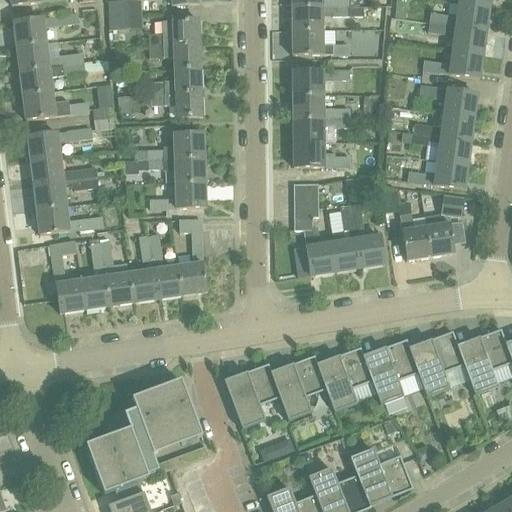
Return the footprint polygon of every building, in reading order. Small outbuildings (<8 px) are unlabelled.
[(9,0),(11,8),(41,5),(40,0),(9,0)] [(107,4),(108,17),(132,16),(131,3),(111,3),(111,0),(104,0),(104,4),(107,4)] [(170,0),(171,8),(198,7),(197,0),(170,0)] [(291,0),(291,9),(322,8),(332,8),(348,8),(348,0),(291,0)] [(459,0),(458,5),(488,10),(489,0),(459,0)] [(456,18),(455,29),(485,33),(488,10),(458,5),(456,18)] [(291,9),(292,33),(322,33),(322,8),(291,9)] [(348,8),(332,8),(332,19),(347,19),(348,19),(348,8)] [(13,24),(16,48),(46,45),(44,31),(78,27),(77,15),(52,18),(52,19),(43,21),(13,24)] [(429,25),(445,28),(447,17),(430,15),(429,25)] [(108,17),(109,32),(116,32),(132,32),(132,16),(108,17)] [(148,48),(199,46),(199,21),(162,23),(163,37),(148,37),(148,48)] [(427,36),(444,38),(445,28),(429,25),(427,36)] [(454,34),(452,53),(481,57),(485,33),(455,29),(454,34)] [(322,57),(322,59),(331,59),(349,58),(349,48),(349,47),(322,47),(322,33),(292,33),(292,58),(322,57)] [(48,59),(46,45),(16,48),(19,73),(83,65),(82,55),(48,59)] [(174,72),(200,71),(199,46),(148,48),(148,61),(163,60),(173,60),(174,72)] [(450,67),(448,77),(478,81),(481,57),(452,53),(450,67)] [(422,74),(438,77),(440,65),(423,62),(422,74)] [(19,73),(22,98),(52,94),(50,80),(83,76),(83,79),(108,75),(107,63),(100,64),(100,63),(91,64),(83,65),(19,73)] [(150,98),(201,96),(200,71),(174,72),(174,83),(164,83),(150,84),(150,96),(150,98)] [(349,72),(332,72),(333,84),(349,83),(349,72)] [(292,74),(292,98),(323,98),(322,73),(292,74)] [(118,88),(118,89),(127,88),(125,77),(115,78),(116,88),(118,88)] [(420,87),(418,99),(435,101),(437,90),(420,87)] [(445,102),(443,117),(473,121),(476,97),(446,93),(445,102)] [(22,98),(25,123),(55,119),(64,118),(64,119),(88,116),(88,105),(69,107),(69,103),(53,105),(52,94),(22,98)] [(201,96),(150,98),(150,109),(175,108),(175,122),(202,121),(201,96)] [(117,99),(118,116),(130,115),(129,98),(117,99)] [(292,98),(293,122),(323,121),(333,121),(350,121),(349,111),(323,111),(323,98),(292,98)] [(365,114),(377,115),(378,99),(365,98),(365,114)] [(441,135),(440,140),(469,144),(473,121),(443,117),(441,135)] [(323,121),(293,122),(293,147),(323,146),(323,121)] [(333,121),(333,131),(350,131),(350,121),(333,121)] [(413,136),(430,139),(431,129),(414,126),(413,136)] [(92,130),(65,133),(67,144),(93,141),(92,130)] [(27,139),(30,163),(60,159),(58,145),(57,135),(27,139)] [(148,163),(204,161),(203,136),(173,137),(173,149),(163,149),(163,152),(147,153),(148,163)] [(411,146),(429,148),(430,139),(413,136),(411,146)] [(438,150),(437,163),(466,168),(469,144),(440,140),(439,145),(438,150)] [(333,170),(350,170),(350,159),(335,159),(335,156),(324,156),(323,146),(293,147),(293,170),(324,169),(324,170),(333,170)] [(30,163),(33,188),(63,184),(62,174),(60,159),(30,163)] [(174,171),(175,186),(204,185),(204,161),(148,163),(148,172),(174,171)] [(133,164),(133,172),(145,172),(145,163),(133,164)] [(435,178),(433,188),(463,192),(466,168),(437,163),(435,178)] [(96,170),(70,173),(72,183),(97,180),(96,170)] [(407,186),(423,188),(425,176),(408,174),(407,186)] [(72,183),(73,194),(98,190),(97,180),(72,183)] [(33,188),(36,213),(66,209),(64,195),(63,184),(33,188)] [(175,186),(175,212),(205,210),(204,185),(175,186)] [(293,197),(318,197),(318,187),(293,187),(293,197)] [(401,233),(406,263),(430,260),(425,229),(413,231),(409,205),(398,207),(396,191),(382,189),(386,216),(397,214),(401,233)] [(293,208),(318,208),(318,197),(293,197),(293,208)] [(439,227),(425,229),(430,260),(454,256),(449,226),(448,226),(449,218),(460,219),(462,201),(443,198),(439,227)] [(149,214),(166,213),(165,202),(149,202),(149,214)] [(350,207),(354,232),(363,230),(360,206),(350,207)] [(330,246),(335,275),(360,271),(356,242),(354,232),(350,207),(338,210),(344,244),(330,246)] [(318,220),(318,208),(293,208),(293,220),(313,220),(318,220)] [(36,213),(39,238),(69,234),(68,224),(66,209),(36,213)] [(101,220),(76,223),(78,234),(103,231),(101,220)] [(313,220),(293,220),(293,233),(303,233),(310,279),(335,275),(330,246),(320,247),(317,230),(313,230),(313,220)] [(202,246),(201,222),(178,223),(179,236),(192,236),(192,247),(202,246)] [(153,272),(157,302),(182,299),(177,269),(163,271),(158,237),(148,239),(151,262),(153,272)] [(356,242),(360,271),(384,267),(379,238),(365,240),(356,242)] [(151,262),(148,239),(138,240),(141,264),(151,262)] [(76,256),(74,243),(49,247),(53,278),(64,276),(62,258),(76,256)] [(109,244),(100,246),(103,269),(113,268),(109,244)] [(80,283),(84,313),(109,309),(104,279),(103,269),(100,246),(89,247),(93,272),(98,271),(99,280),(80,283)] [(177,269),(182,299),(207,295),(202,265),(192,266),(177,269)] [(157,302),(153,272),(143,274),(128,276),(133,306),(157,302)] [(104,279),(109,309),(133,306),(128,276),(110,278),(104,279)] [(55,286),(60,317),(84,313),(80,283),(65,285),(55,286)] [(500,332),(457,348),(456,348),(464,368),(463,368),(474,397),(497,388),(491,373),(511,366),(505,346),(500,332)] [(452,334),(409,350),(408,351),(418,376),(417,376),(426,399),(449,391),(443,375),(463,368),(464,368),(456,348),(457,348),(452,334)] [(406,342),(363,358),(362,359),(372,384),(371,384),(380,408),(403,399),(397,383),(417,376),(418,376),(408,351),(409,350),(406,342)] [(360,351),(317,367),(316,367),(326,392),(325,392),(334,416),(357,407),(351,392),(371,384),(372,384),(362,359),(363,358),(360,351)] [(317,367),(314,359),(271,375),(279,401),(288,424),(311,415),(305,400),(325,392),(326,392),(316,367),(317,367)] [(224,383),(244,431),(265,423),(259,408),(279,401),(271,375),(268,367),(224,383)] [(115,493),(139,484),(148,480),(137,450),(198,428),(182,383),(132,401),(136,412),(125,416),(130,431),(95,444),(98,453),(89,456),(103,497),(115,493)] [(387,438),(396,435),(390,426),(383,428),(387,438)] [(155,465),(159,476),(209,458),(205,447),(155,465)] [(261,465),(272,461),(268,449),(257,453),(261,465)] [(428,459),(424,451),(417,454),(420,462),(428,459)] [(349,461),(369,507),(412,490),(399,459),(378,467),(372,452),(349,461)] [(307,480),(321,511),(362,511),(370,509),(356,477),(336,485),(330,470),(307,480)] [(108,508),(108,511),(149,511),(143,495),(139,484),(115,493),(119,504),(108,508)] [(265,499),(270,511),(320,511),(314,497),(294,505),(288,490),(265,499)] [(171,498),(174,508),(181,505),(177,495),(171,498)] [(511,511),(511,499),(502,505),(506,511),(511,511)]
